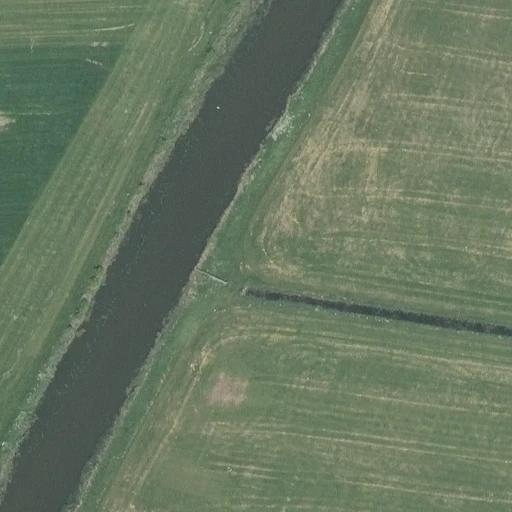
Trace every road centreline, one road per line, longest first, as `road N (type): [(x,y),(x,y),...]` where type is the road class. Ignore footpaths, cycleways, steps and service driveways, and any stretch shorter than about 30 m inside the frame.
road 1 (track): [(127,419),(161,431),(194,419),(215,325),(242,272),(265,251),(347,285),(511,311)]
road 2 (track): [(127,419),(25,367),(0,365)]
